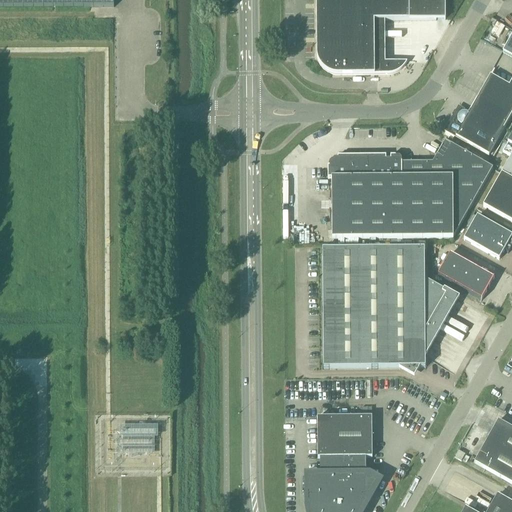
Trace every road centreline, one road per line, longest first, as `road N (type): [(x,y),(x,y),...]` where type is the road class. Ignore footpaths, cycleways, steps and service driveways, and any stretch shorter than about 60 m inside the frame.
road 1 (track): [(107,409),(105,49),(0,49)]
road 2 (tertiary): [(250,270),(246,477),(253,496)]
road 3 (tertiary): [(253,496),(259,477),(250,270)]
road 4 (unclassified): [(404,511),(511,322)]
road 5 (unclassified): [(483,0),(423,98),(399,110),(328,113)]
road 6 (unknown): [(0,362),(31,363),(42,378),(40,511)]
road 7 (tertiary): [(250,270),(249,119)]
